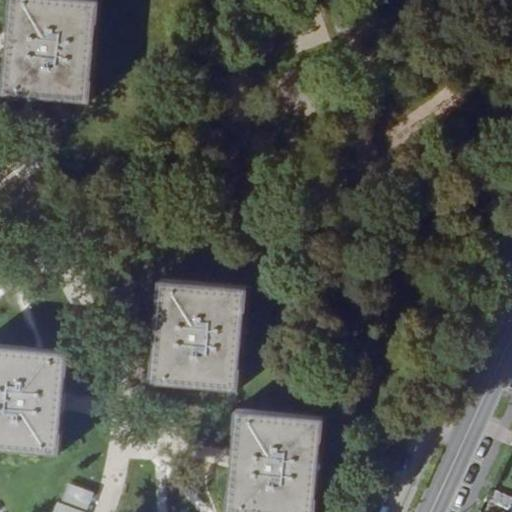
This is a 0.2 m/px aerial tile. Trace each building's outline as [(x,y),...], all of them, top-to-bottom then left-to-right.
[(101,0),(14,0),(6,93),(93,101),(101,0)] [(288,28),(295,52),(326,44),(320,20),(288,28)] [(163,279),(154,380),(241,389),(250,287),(163,279)] [(72,351),(0,343),(0,447),(62,452),(72,351)] [(239,409),(230,511),(243,511),(317,511),(327,417),(239,409)] [(66,481),(53,511),(87,511),(95,492),(66,481)]
